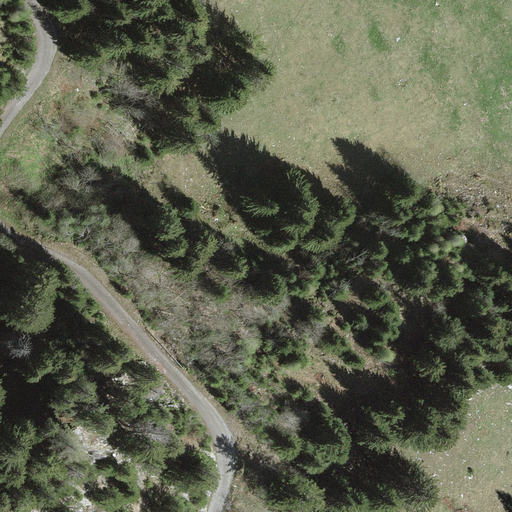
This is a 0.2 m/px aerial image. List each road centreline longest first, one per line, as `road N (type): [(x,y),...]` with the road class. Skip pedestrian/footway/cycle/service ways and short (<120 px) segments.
road 1 (track): [(0,224),(78,269),(206,412),(222,449),(213,511)]
road 2 (track): [(34,0),(48,49),(0,126)]
